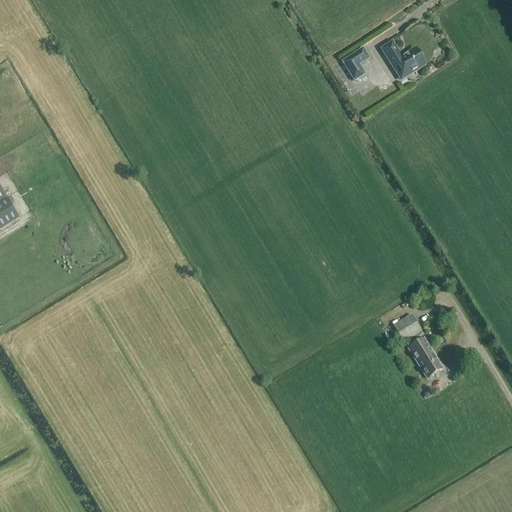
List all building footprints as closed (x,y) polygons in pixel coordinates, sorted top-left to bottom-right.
[(382,50),(399,78),(423,63),(415,50),(401,59),(392,44),(382,50)] [(354,82),(365,75),(353,56),(342,63),(354,82)] [(0,229),(19,218),(0,187),(0,229)] [(394,326),(403,342),(420,333),(411,317),(394,326)] [(424,339),(408,349),(426,379),(443,369),(424,339)]
